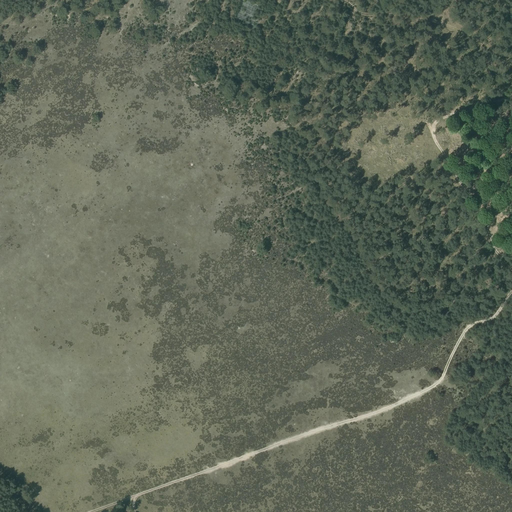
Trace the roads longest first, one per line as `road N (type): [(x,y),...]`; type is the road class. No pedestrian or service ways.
road 1 (track): [(511,291),(495,316),(465,331),(425,390),(133,496)]
road 2 (track): [(511,96),(440,118),(431,131),(483,203),(493,248),(511,269)]
